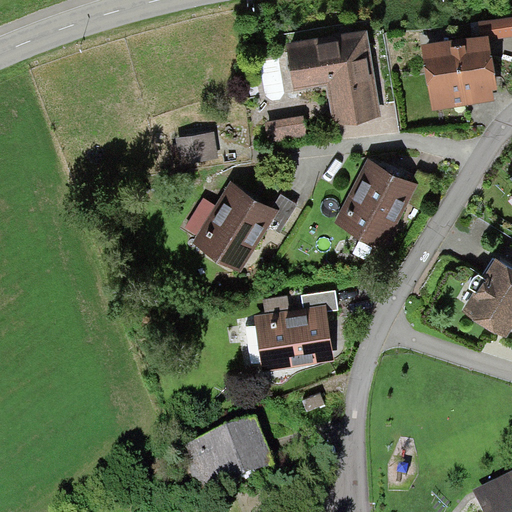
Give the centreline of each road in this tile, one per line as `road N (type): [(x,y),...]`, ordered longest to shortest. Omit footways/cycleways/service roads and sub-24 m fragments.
road 1 (residential): [(511,115),(476,160),(377,327)]
road 2 (tertiary): [(0,54),(109,11),(161,0)]
road 3 (residential): [(377,327),(356,389),(348,469)]
road 4 (residential): [(377,327),(511,374)]
